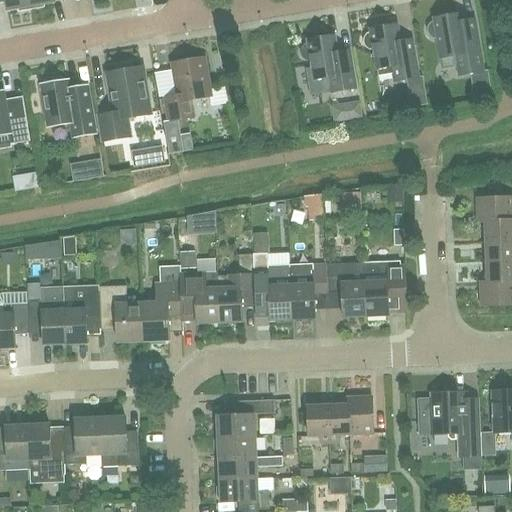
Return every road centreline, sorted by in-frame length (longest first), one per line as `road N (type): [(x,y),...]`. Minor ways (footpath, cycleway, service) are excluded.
road 1 (residential): [(442,355),(204,362),(182,379)]
road 2 (residential): [(0,55),(188,23)]
road 3 (residential): [(182,379),(0,390)]
road 4 (residential): [(442,355),(434,196)]
road 5 (residential): [(188,23),(329,0)]
road 6 (residential): [(182,379),(182,511)]
